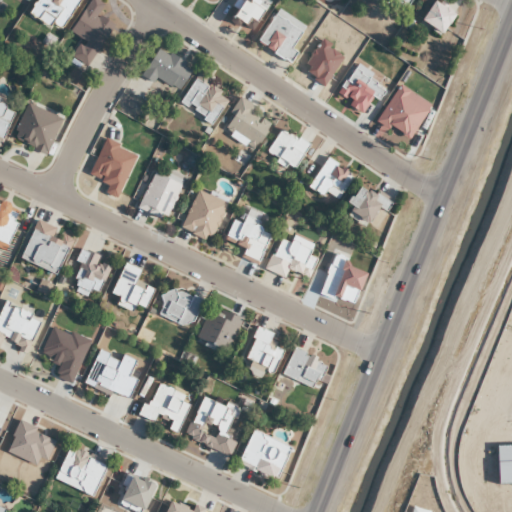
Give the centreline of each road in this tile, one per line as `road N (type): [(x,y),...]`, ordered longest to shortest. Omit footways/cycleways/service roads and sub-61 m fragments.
road 1 (tertiary): [(319,511),(511,14)]
road 2 (residential): [(383,345),(0,175)]
road 3 (residential): [(442,193),(138,0)]
road 4 (residential): [(274,511),(0,371)]
road 5 (residential): [(48,197),(138,0)]
